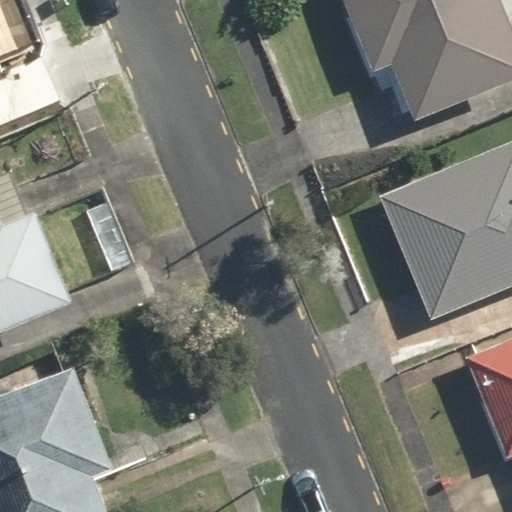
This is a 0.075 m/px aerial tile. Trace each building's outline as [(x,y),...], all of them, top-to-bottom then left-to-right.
[(511,75),(511,19),(503,0),(346,0),(359,27),(353,29),(382,92),(393,87),(406,116),(416,111),(419,118),(511,75)] [(511,137),(382,194),(434,318),(511,286),(511,137)] [(0,212),(0,336),(78,306),(39,207),(4,222),(0,212)] [(511,336),(466,356),(506,462),(511,459),(511,336)] [(26,387),(0,396),(0,511),(115,511),(104,480),(118,475),(83,377),(29,396),(26,387)]
